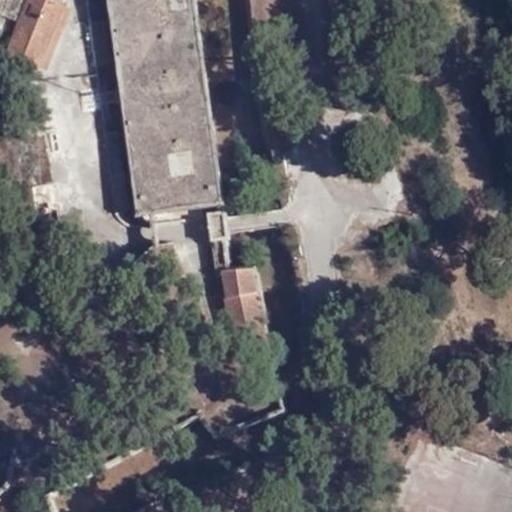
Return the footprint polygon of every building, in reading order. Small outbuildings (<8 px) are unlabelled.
[(0,0),(0,15),(17,23),(5,57),(39,71),(66,5),(54,0),(0,0)] [(109,0),(136,215),(222,204),(195,0),(109,0)] [(111,66),(105,20),(89,22),(95,68),(111,66)] [(225,210),(207,213),(211,241),(228,240),(225,210)] [(264,321),(254,268),(220,271),(226,298),(223,298),(232,350),(268,343),(264,321)]
